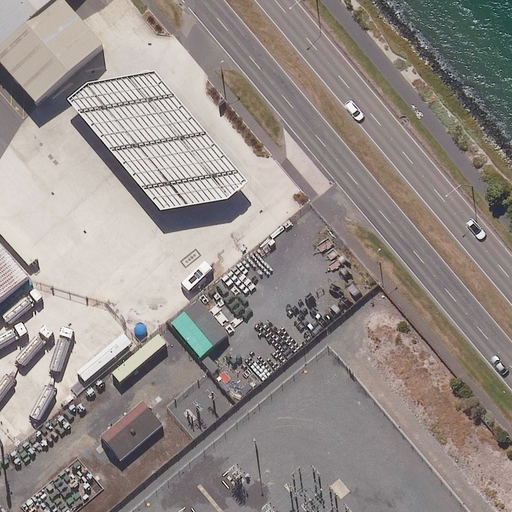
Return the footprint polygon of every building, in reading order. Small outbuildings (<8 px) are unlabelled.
[(0,0),(0,44),(52,0),(0,0)] [(58,0),(52,0),(0,44),(0,67),(34,108),(102,51),(58,0)] [(226,206),(251,186),(192,115),(161,77),(148,78),(147,80),(90,88),(71,104),(164,214),(226,206)] [(0,305),(30,280),(0,244),(0,305)] [(201,299),(170,323),(197,358),(228,333),(201,299)] [(165,424),(143,401),(101,439),(123,463),(165,424)]
